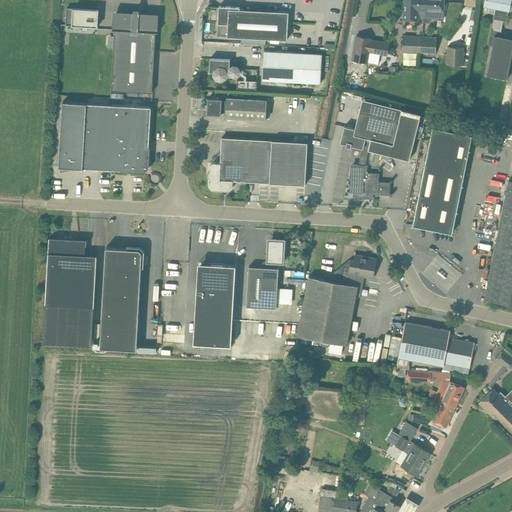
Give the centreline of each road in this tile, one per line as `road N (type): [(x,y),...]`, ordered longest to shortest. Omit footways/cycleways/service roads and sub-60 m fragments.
road 1 (unclassified): [(511,318),(430,299),(379,224),(180,209)]
road 2 (unclassified): [(180,209),(190,0)]
road 3 (unclassified): [(180,209),(20,202)]
road 4 (residential): [(429,509),(431,474),(476,385)]
